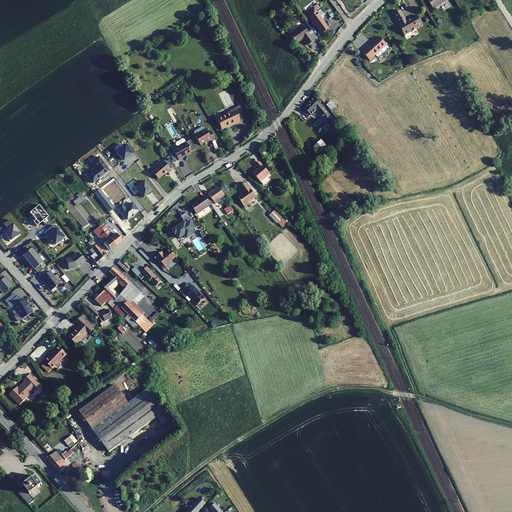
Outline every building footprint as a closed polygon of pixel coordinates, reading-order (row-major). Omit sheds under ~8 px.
[(315,29),(321,37),(328,31),(323,24),(321,24),(318,20),(319,20),(315,15),(310,18),(308,20),(312,25),(312,24),(315,28),(315,29)] [(399,30),(403,38),(409,35),(411,37),(424,30),(421,25),(420,26),(417,20),(407,26),(401,15),(394,19),(400,29),(399,30)] [(301,28),(288,38),(294,46),(301,41),(306,47),(312,43),(301,28)] [(361,58),(368,64),(384,46),(376,39),(361,58)] [(313,98),(301,107),(303,110),(301,111),(303,113),(302,113),(305,117),(307,115),(308,115),(314,110),(323,120),(315,127),(322,136),(323,135),(328,130),(329,130),(325,125),(332,120),(313,98)] [(327,104),(332,110),(336,106),(331,100),(327,104)] [(241,105),(234,109),(240,122),(247,118),(241,105)] [(240,122),(234,109),(230,111),(230,112),(216,119),(221,129),(227,127),(230,125),(231,126),(240,122)] [(203,127),(202,127),(193,132),(193,133),(195,135),(205,130),(203,127)] [(207,142),(214,138),(210,131),(207,133),(205,129),(194,136),(199,145),(207,141),(207,142)] [(178,159),(178,160),(184,157),(184,156),(186,154),(187,154),(191,152),(184,139),(182,139),(176,142),(175,144),(177,147),(172,150),(173,152),(178,159)] [(316,142),(310,147),(318,156),(324,151),(316,142)] [(131,147),(129,144),(126,147),(125,145),(116,152),(123,160),(128,157),(128,156),(131,154),(128,149),(131,147)] [(178,159),(173,152),(169,154),(173,161),(178,159)] [(166,159),(163,161),(168,168),(171,165),(166,159)] [(168,168),(163,161),(151,171),(157,179),(166,172),(167,173),(171,171),(168,168)] [(260,182),(266,177),(270,174),(259,162),(256,165),(259,168),(253,174),(260,182)] [(263,185),(269,180),(266,177),(260,182),(263,185)] [(243,184),(237,188),(242,194),(235,199),(242,208),(247,205),(246,204),(254,198),(243,184)] [(93,192),(108,211),(114,207),(99,187),(93,192)] [(224,195),(219,187),(212,192),(212,191),(208,194),(210,196),(213,201),(215,204),(220,200),(219,199),(224,195)] [(81,194),(77,197),(80,202),(85,198),(81,194)] [(205,196),(198,201),(199,201),(192,206),(197,214),(211,205),(210,204),(206,198),(205,196)] [(72,201),(75,206),(80,202),(77,197),(72,201)] [(132,202),(124,208),(130,216),(136,211),(138,209),(132,202)] [(51,221),(38,205),(29,213),(38,224),(42,222),(45,226),(51,221)] [(224,210),(227,215),(233,210),(230,205),(224,210)] [(120,211),(126,219),(130,216),(124,208),(120,211)] [(232,220),(238,216),(233,210),(227,215),(232,220)] [(281,220),(278,223),(279,225),(282,222),(285,224),(286,223),(275,210),(273,212),(281,220)] [(281,220),(273,212),(270,214),(278,223),(281,220)] [(192,221),(187,213),(181,216),(183,221),(184,222),(180,225),(180,226),(170,232),(173,236),(176,234),(179,239),(182,236),(186,234),(188,237),(193,234),(191,231),(196,228),(193,223),(192,224),(190,222),(192,221)] [(98,224),(99,225),(115,246),(122,240),(116,232),(114,234),(108,227),(106,224),(107,223),(104,219),(98,224)] [(10,242),(20,234),(8,220),(3,225),(6,229),(2,233),(10,242)] [(60,233),(53,225),(44,233),(47,237),(47,236),(54,245),(65,236),(61,232),(60,233)] [(93,230),(109,250),(115,246),(99,225),(93,230)] [(108,227),(114,234),(116,232),(110,225),(108,227)] [(92,248),(93,249),(97,245),(92,239),(88,243),(92,248)] [(92,258),(96,263),(97,265),(106,257),(104,255),(97,245),(93,249),(92,248),(89,250),(93,253),(89,255),(92,258)] [(29,262),(37,256),(31,248),(28,250),(25,246),(19,250),(29,262)] [(177,257),(170,249),(164,254),(162,252),(156,257),(158,259),(166,268),(166,269),(169,266),(168,265),(176,258),(177,257)] [(85,261),(77,252),(71,257),(66,259),(68,269),(76,268),(80,264),(81,265),(85,261)] [(42,263),(37,256),(29,262),(38,274),(43,269),(40,265),(42,263)] [(176,258),(168,265),(169,266),(171,268),(179,261),(176,258)] [(164,270),(166,268),(158,259),(157,261),(164,270)] [(126,272),(129,270),(120,261),(118,264),(126,272)] [(137,276),(141,273),(136,267),(132,271),(137,277),(137,276)] [(154,274),(147,267),(144,270),(145,271),(142,274),(141,273),(137,276),(141,280),(144,276),(149,281),(151,280),(156,286),(161,282),(155,276),(154,276),(154,274)] [(102,286),(105,290),(104,291),(114,301),(121,308),(127,302),(129,304),(132,301),(136,304),(144,297),(130,283),(114,268),(110,272),(114,276),(102,286)] [(47,273),(43,269),(38,274),(51,290),(60,283),(50,271),(47,273)] [(8,280),(5,276),(0,280),(0,289),(3,293),(12,286),(7,281),(8,280)] [(188,286),(182,279),(177,284),(178,285),(183,290),(186,287),(188,286)] [(183,290),(178,285),(175,288),(183,296),(189,290),(186,287),(183,290)] [(121,308),(114,301),(104,291),(95,300),(102,307),(106,302),(124,319),(131,326),(135,322),(121,308)] [(13,316),(16,322),(32,312),(29,307),(28,307),(24,299),(22,300),(17,295),(10,302),(13,306),(18,314),(13,316)] [(136,304),(132,301),(129,304),(141,316),(143,315),(142,314),(144,313),(136,304)] [(127,302),(121,308),(135,322),(138,325),(146,333),(153,325),(143,315),(141,316),(129,304),(127,302)] [(102,327),(113,322),(112,320),(113,320),(113,318),(112,318),(108,309),(98,314),(90,306),(87,309),(94,315),(100,324),(102,327)] [(83,315),(82,316),(94,327),(95,326),(83,315)] [(74,330),(68,337),(76,344),(79,341),(79,342),(88,334),(94,328),(94,327),(82,316),(76,322),(80,326),(75,331),(74,330)] [(154,349),(157,346),(151,340),(148,342),(154,349)] [(52,351),(47,356),(48,357),(44,361),(45,362),(52,369),(67,355),(64,352),(62,350),(58,347),(53,352),(52,351)] [(52,369),(45,362),(42,366),(48,372),(52,369)] [(17,387),(9,395),(20,405),(40,385),(39,384),(33,378),(29,375),(23,381),(25,382),(20,387),(18,389),(17,387)] [(123,404),(109,385),(73,411),(102,452),(159,412),(143,389),(123,404)] [(48,459),(54,466),(65,456),(63,453),(59,449),(58,450),(56,453),(48,459)] [(54,466),(60,473),(64,470),(71,463),(68,459),(65,456),(54,466)] [(34,481),(32,479),(21,488),(31,498),(41,489),(34,481)] [(197,511),(206,503),(200,498),(187,511),(197,511)] [(222,511),(215,503),(209,509),(212,511),(222,511)]
